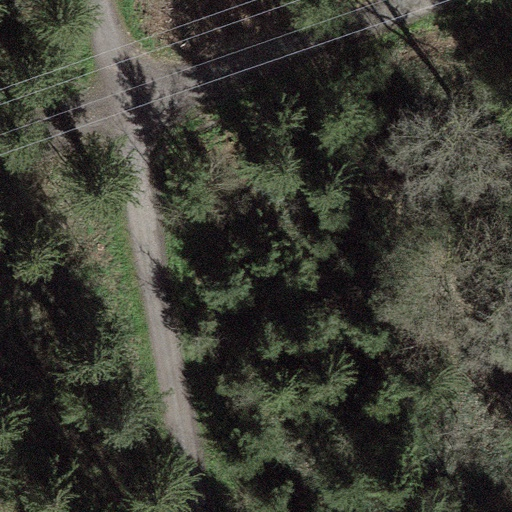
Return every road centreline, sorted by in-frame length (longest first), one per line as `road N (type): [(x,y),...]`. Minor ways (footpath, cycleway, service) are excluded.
road 1 (track): [(106,0),(134,101),(198,511)]
road 2 (track): [(134,101),(432,0)]
